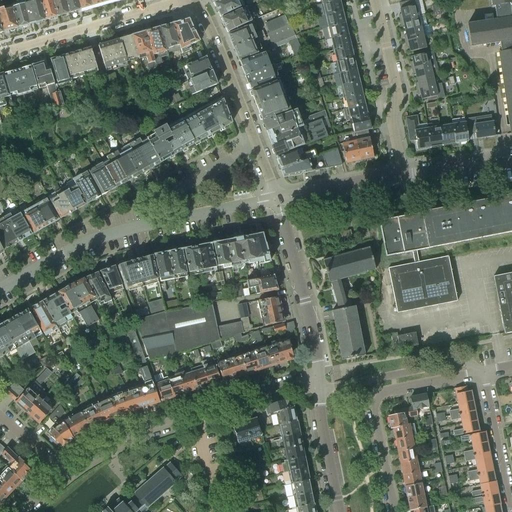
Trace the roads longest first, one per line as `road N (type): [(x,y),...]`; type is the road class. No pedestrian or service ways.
road 1 (residential): [(0,288),(116,232),(276,197)]
road 2 (residential): [(61,474),(127,436),(317,375)]
road 3 (residential): [(394,511),(376,396),(484,370)]
road 4 (residential): [(276,197),(195,0)]
road 5 (residential): [(0,53),(187,0)]
road 6 (residential): [(317,375),(276,197)]
road 7 (residential): [(375,0),(396,95),(391,119),(401,175)]
road 8 (residential): [(317,390),(453,362),(484,370)]
road 9 (residential): [(484,370),(511,511)]
road 10 (residential): [(276,197),(401,175)]
road 11 (residential): [(339,511),(317,390)]
